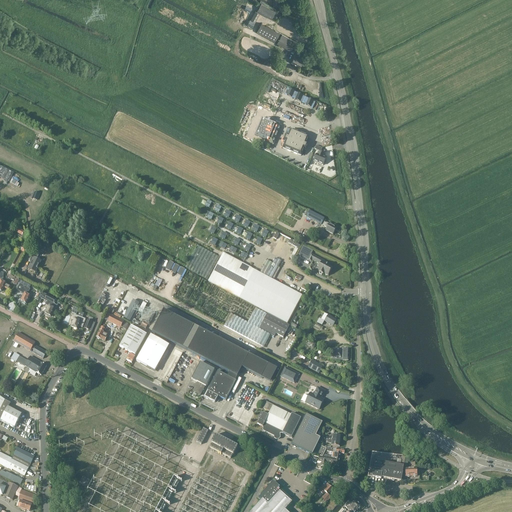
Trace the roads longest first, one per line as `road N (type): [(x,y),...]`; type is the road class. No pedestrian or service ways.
road 1 (primary): [(425,427),(386,379),(371,344),(356,178),(317,0)]
road 2 (unclassified): [(345,481),(75,350)]
road 3 (track): [(0,112),(199,216),(189,234),(219,252)]
road 4 (unknown): [(218,421),(242,382),(265,383),(273,364),(157,301)]
road 5 (unclassified): [(45,511),(43,405),(75,350)]
road 6 (unclassified): [(358,338),(345,481)]
